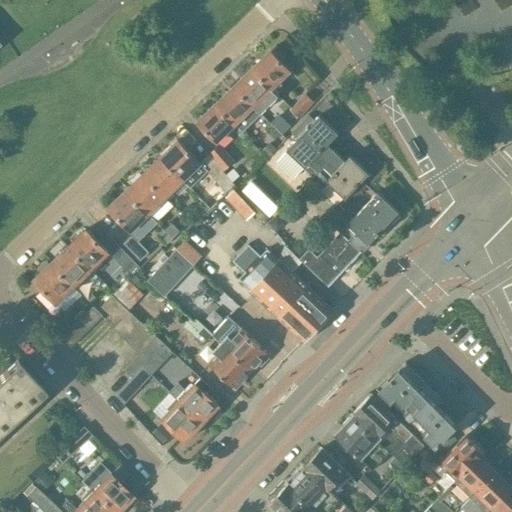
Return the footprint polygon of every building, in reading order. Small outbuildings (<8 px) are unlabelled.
[(291,69),(282,60),(286,56),(276,45),(253,67),(273,87),(291,69)] [(278,93),(273,87),(253,67),(235,85),(260,111),(278,93)] [(216,103),(236,123),(241,128),(260,111),(235,85),(216,103)] [(306,93),(299,100),(308,109),(315,101),(306,93)] [(301,116),(308,109),(299,100),(292,107),(301,116)] [(236,123),(216,103),(198,121),(217,141),(236,123)] [(287,151),(277,162),(294,177),(305,166),(315,175),(320,171),(337,153),(328,144),(339,133),(319,115),(315,120),(309,114),(292,132),(298,138),(287,150),(287,151)] [(291,125),(283,116),(273,125),(282,134),(291,125)] [(180,139),(162,156),(184,179),(191,187),(208,170),(205,167),(201,161),(180,139)] [(262,150),(268,157),(277,148),(271,142),(262,150)] [(210,153),(215,159),(224,170),(235,161),(220,144),(210,153)] [(236,184),(224,170),(215,159),(210,153),(201,161),(205,167),(208,170),(227,193),(236,184)] [(345,161),(337,153),(320,171),(328,179),(327,180),(346,198),(340,204),(345,209),(367,185),(362,180),(369,173),(351,155),(345,161)] [(162,156),(145,173),(166,195),(184,179),(162,156)] [(145,173),(127,190),(149,212),(166,195),(145,173)] [(279,206),(251,180),(243,190),(270,215),(279,206)] [(241,212),(250,204),(235,188),(226,196),(241,212)] [(158,222),(149,212),(127,190),(110,206),(125,222),(123,225),(132,234),(133,233),(139,240),(158,222)] [(349,224),(339,215),(336,219),(353,234),(356,231),(369,243),(399,211),(378,192),(349,224)] [(202,200),(195,207),(204,216),(211,209),(202,200)] [(282,220),(277,215),(270,223),(278,231),(283,226),(282,220)] [(329,285),(362,251),(349,238),(353,234),(336,219),(332,224),(340,232),(318,256),(309,248),(300,258),(302,260),(329,285)] [(173,237),(180,230),(172,221),(165,228),(173,237)] [(87,228),(70,245),(92,268),(109,251),(87,228)] [(173,237),(165,228),(158,235),(166,244),(173,237)] [(150,251),(146,246),(133,233),(125,241),(142,259),(150,251)] [(191,260),(198,253),(184,240),(177,248),(191,260)] [(300,255),(309,247),(305,243),(297,242),(293,247),(300,255)] [(334,309),(292,270),(302,260),(300,258),(286,244),(276,255),(268,247),(261,255),(250,244),(234,260),(246,272),(240,279),(304,340),(334,309)] [(70,245),(52,261),(75,284),(92,268),(70,245)] [(109,251),(132,275),(141,267),(120,245),(109,251)] [(161,250),(140,270),(153,284),(175,264),(161,250)] [(75,284),(52,261),(35,278),(57,301),(75,284)] [(129,279),(134,284),(140,278),(135,273),(129,279)] [(121,302),(113,294),(102,305),(110,313),(121,302)] [(203,315),(216,327),(229,313),(215,301),(203,315)] [(105,319),(114,327),(130,310),(121,302),(110,313),(105,319)] [(86,331),(102,316),(93,306),(77,322),(86,331)] [(123,335),(139,318),(130,310),(114,327),(123,335)] [(229,315),(213,333),(222,341),(252,369),(258,362),(262,365),(269,357),(266,354),(268,351),(229,315)] [(123,335),(132,343),(147,326),(139,318),(123,335)] [(207,339),(213,333),(205,325),(199,332),(207,339)] [(141,352),(157,335),(147,326),(132,343),(141,352)] [(134,376),(143,366),(149,360),(158,351),(165,343),(157,335),(141,352),(125,368),(134,376)] [(252,369),(222,341),(214,350),(217,353),(209,362),(235,387),(252,369)] [(165,343),(158,351),(149,360),(143,366),(152,374),(173,351),(165,343)] [(16,359),(0,374),(0,427),(43,388),(16,359)] [(379,388),(444,452),(457,439),(451,432),(458,425),(438,405),(444,399),(406,361),(379,388)] [(135,392),(152,374),(143,366),(134,376),(117,394),(125,403),(135,392)] [(170,391),(179,400),(202,422),(208,416),(211,418),(216,418),(221,413),(221,407),(218,405),(219,404),(208,394),(213,389),(200,377),(188,390),(178,382),(170,391)] [(356,414),(354,416),(378,438),(383,443),(391,450),(397,455),(406,464),(425,443),(372,393),(354,412),(356,414)] [(202,422),(179,400),(163,418),(186,439),(202,422)] [(383,443),(378,438),(354,416),(337,433),(374,468),(391,450),(383,443)] [(161,422),(152,431),(163,442),(172,432),(161,422)] [(53,453),(62,461),(91,434),(83,425),(53,453)] [(448,488),(453,483),(481,455),(484,451),(467,434),(424,479),(430,484),(438,476),(441,479),(440,481),(448,488)] [(305,466),(330,489),(337,482),(342,486),(352,476),(322,447),(305,466)] [(406,464),(397,455),(391,461),(400,470),(406,464)] [(455,511),(496,470),(481,455),(453,483),(424,511),(455,511)] [(132,494),(97,461),(80,479),(91,490),(115,511),(132,494)] [(330,489),(305,466),(289,484),(313,507),(318,511),(327,511),(340,499),(330,489)] [(41,470),(31,480),(42,491),(51,480),(41,470)] [(486,511),(511,486),(511,484),(496,470),(455,511),(486,511)] [(374,498),(381,490),(364,474),(357,482),(374,498)] [(62,511),(57,507),(29,480),(20,489),(41,508),(37,511),(62,511)] [(318,511),(313,507),(289,484),(288,483),(271,502),(281,511),(318,511)] [(511,511),(511,486),(486,511),(511,511)] [(115,511),(91,490),(75,507),(66,498),(57,507),(62,511),(115,511)]
